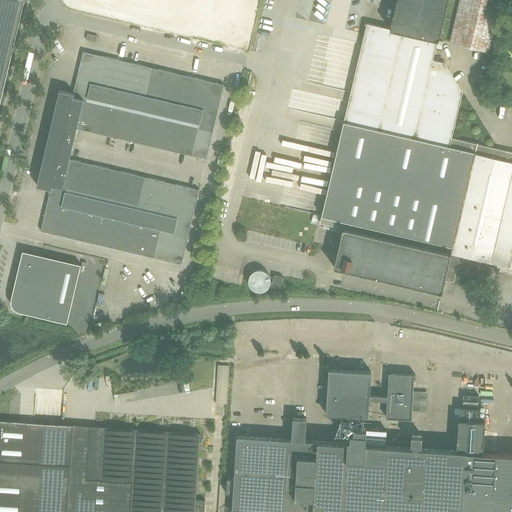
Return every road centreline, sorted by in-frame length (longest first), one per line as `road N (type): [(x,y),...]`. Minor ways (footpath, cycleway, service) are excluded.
road 1 (unclassified): [(0,386),(124,332),(245,308),(362,308),(511,339)]
road 2 (unclassified): [(269,66),(45,13)]
road 3 (unclassified): [(0,208),(45,13)]
